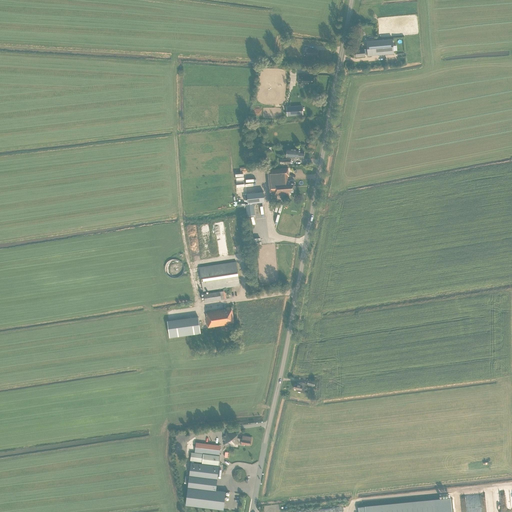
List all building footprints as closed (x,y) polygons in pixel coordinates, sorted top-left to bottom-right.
[(394,53),(393,39),(367,42),(367,49),(364,50),(364,49),(356,50),(356,57),(365,56),(365,54),(368,54),(368,56),(394,53)] [(317,56),(317,50),(308,49),(308,48),(305,47),(305,51),(307,52),(307,55),(317,56)] [(310,76),(298,75),(298,85),(310,85),(310,84),(314,84),(315,77),(310,77),(310,76)] [(286,107),(287,115),(303,114),(302,106),(286,107)] [(286,157),(298,158),(298,157),(304,158),(304,152),(298,151),(299,149),(287,148),(286,157)] [(288,181),(288,176),(289,176),(288,168),(281,169),(268,170),(270,201),(277,200),(277,195),(290,194),(290,193),(296,192),(295,182),(289,182),(289,181),(288,181)] [(248,203),(265,202),(263,192),(247,193),(248,203)] [(247,216),(255,215),(254,203),(246,204),(247,216)] [(167,262),(166,263),(166,265),(165,267),(165,270),(166,272),(167,274),(168,275),(169,276),(171,278),(173,278),(175,278),(178,278),(180,276),(182,275),(183,273),(183,272),(184,270),(184,269),(184,267),(184,266),(183,264),(182,262),(181,261),(179,260),(178,260),(177,260),(176,259),(174,259),(173,259),(172,259),(171,260),(170,260),(168,261),(167,262)] [(203,291),(240,285),(236,262),(200,267),(203,291)] [(156,287),(157,296),(184,293),(184,290),(188,290),(187,284),(156,287)] [(205,302),(224,299),(223,291),(204,294),(205,302)] [(225,310),(225,309),(206,312),(207,316),(206,316),(208,328),(227,324),(227,323),(234,322),(233,319),(233,313),(232,312),(232,309),(225,310)] [(167,321),(169,338),(201,334),(198,316),(167,321)] [(304,388),(305,383),(301,382),(300,385),(295,384),(294,388),(298,389),(298,391),(304,392),(305,388),(304,388)] [(226,432),(225,436),(224,436),(223,440),(225,440),(224,444),(236,446),(236,444),(240,445),(244,445),(244,444),(250,445),(250,444),(251,441),(250,441),(251,437),(244,436),(242,435),(242,439),(237,438),(238,434),(234,433),(226,432)] [(220,447),(196,444),(196,446),(191,445),(190,452),(191,452),(190,460),(201,462),(200,464),(191,462),(190,471),(217,474),(218,466),(202,464),(202,463),(218,465),(219,455),(195,453),(195,452),(219,455),(220,447)] [(216,490),(217,475),(190,472),(186,504),(223,509),(226,491),(216,490)] [(451,511),(451,498),(358,507),(358,511),(451,511)]
